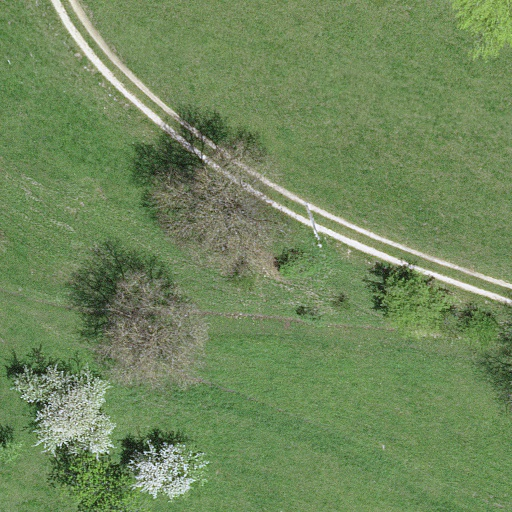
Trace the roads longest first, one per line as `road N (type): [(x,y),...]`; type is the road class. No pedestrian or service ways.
road 1 (track): [(57,0),(127,89),(267,196),(511,297)]
road 2 (track): [(6,308),(56,349),(200,392),(367,456),(483,511)]
road 3 (track): [(0,305),(511,364)]
